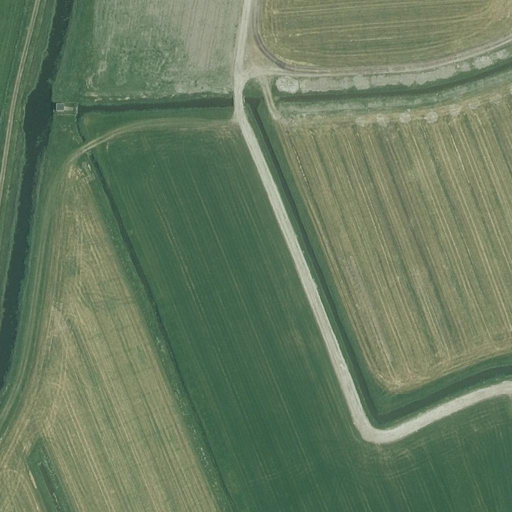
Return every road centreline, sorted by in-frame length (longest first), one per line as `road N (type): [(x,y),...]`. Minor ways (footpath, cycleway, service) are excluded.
road 1 (track): [(511,387),(473,395),(388,436),(370,432),(240,113),(248,0)]
road 2 (track): [(71,154),(106,136),(240,113)]
